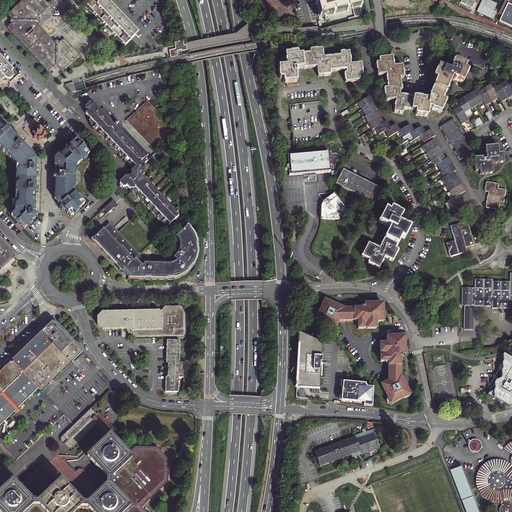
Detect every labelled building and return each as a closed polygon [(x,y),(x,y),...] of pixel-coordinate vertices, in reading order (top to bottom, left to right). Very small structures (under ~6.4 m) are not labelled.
[(23,0),(8,15),(12,19),(11,21),(12,23),(8,28),(49,71),(54,67),(56,69),(58,67),(62,72),(79,55),(64,39),(59,44),(57,42),(55,44),(34,22),(50,7),(47,4),(43,0),(23,0)] [(91,0),(85,6),(123,46),(135,36),(138,38),(141,36),(107,0),(91,0)] [(360,11),(357,0),(317,0),(319,3),(317,4),(317,5),(319,4),(321,12),(320,15),(321,16),(322,13),(330,11),(331,13),(333,12),(332,10),(344,7),(345,10),(346,9),(346,7),(352,5),(354,13),(348,14),(349,17),(358,15),(357,12),(360,11)] [(511,5),(507,3),(501,17),(499,20),(511,26),(511,5)] [(487,59),(491,49),(444,29),(442,36),(440,39),(437,49),(446,53),(483,69),(486,61),(487,59)] [(308,32),(268,35),(268,41),(269,43),(269,46),(270,48),(283,46),(296,44),(308,42),(308,41),(320,40),(320,39),(355,32),(355,31),(312,35),(308,32)] [(184,44),(184,42),(178,43),(175,43),(177,49),(170,51),(171,59),(179,58),(178,52),(181,52),(181,53),(188,52),(187,48),(187,45),(184,46),(184,44)] [(361,76),(360,64),(350,65),(349,58),(348,52),(340,53),(340,56),(323,58),(322,49),(309,51),(309,54),(297,55),(297,53),(285,54),(286,66),(278,67),(279,79),(283,79),(283,83),(296,81),(295,69),(300,69),(315,67),(316,67),(317,76),(329,75),(329,72),(339,71),(340,71),(345,70),(345,73),(344,74),(345,82),(359,81),(358,76),(361,76)] [(410,109),(412,97),(404,96),(400,95),(399,90),(400,90),(399,77),(403,77),(401,64),(393,66),(391,56),(379,57),(380,62),(376,62),(377,68),(378,74),(386,73),(388,87),(384,88),(385,100),(395,99),(394,111),(402,113),(403,108),(410,109)] [(0,85),(4,81),(9,87),(12,84),(18,79),(13,73),(11,70),(7,65),(3,61),(2,62),(0,59),(0,85)] [(416,98),(412,97),(410,109),(415,110),(415,114),(427,116),(428,107),(440,112),(445,101),(442,99),(451,78),(455,79),(462,82),(464,78),(466,71),(463,70),(465,66),(453,61),(449,71),(438,66),(433,78),(436,79),(428,99),(416,98)] [(506,81),(499,85),(508,98),(511,95),(511,91),(508,85),(506,81)] [(75,87),(74,83),(66,86),(65,89),(67,91),(72,97),(77,92),(76,90),(75,87)] [(490,85),(484,89),(492,102),(499,98),(493,89),(490,85)] [(493,89),(499,98),(501,102),(508,98),(499,85),(493,89)] [(492,102),(484,89),(477,92),(483,102),(486,106),(492,102)] [(476,90),(469,94),(476,106),(483,102),(477,92),(476,90)] [(462,98),(470,110),(476,106),(469,94),(462,98)] [(373,103),(369,96),(357,103),(361,110),(373,103)] [(456,102),(459,107),(463,114),(470,110),(462,98),(456,102)] [(290,118),(292,132),(292,134),(293,145),(323,142),(323,134),(322,130),(322,128),(320,115),(320,112),(320,108),(319,101),(289,105),(289,112),(290,114),(290,118)] [(127,122),(145,141),(154,150),(174,131),(147,102),(127,122)] [(377,109),(373,103),(361,110),(365,116),(376,110),(377,109)] [(88,117),(91,120),(89,122),(91,127),(93,130),(95,132),(98,135),(104,138),(106,136),(108,138),(106,140),(132,168),(134,166),(136,167),(131,172),(131,175),(130,176),(129,177),(125,177),(120,182),(121,183),(120,184),(123,188),(124,187),(125,188),(127,186),(166,228),(178,216),(176,214),(178,212),(178,210),(177,209),(176,209),(175,210),(143,176),(144,174),(145,164),(149,159),(147,157),(149,155),(121,127),(120,125),(104,108),(101,110),(100,111),(94,105),(92,107),(91,106),(91,105),(91,104),(89,104),(85,108),(85,109),(87,111),(88,110),(89,111),(86,115),(88,117)] [(453,111),(454,113),(462,125),(468,121),(463,114),(459,107),(453,111)] [(365,116),(364,117),(368,123),(380,116),(376,110),(365,116)] [(383,123),(380,116),(368,123),(372,130),(375,128),(383,123)] [(455,145),(454,146),(456,151),(455,152),(460,159),(472,152),(468,144),(466,145),(464,140),(465,139),(453,119),(440,127),(452,146),(453,146),(455,145)] [(383,123),(375,128),(379,135),(384,131),(390,128),(386,121),(383,123)] [(390,128),(384,131),(388,138),(398,132),(400,131),(396,124),(390,128)] [(45,130),(45,127),(41,127),(39,125),(37,127),(34,127),(34,130),(31,133),(33,135),(33,138),(37,138),(39,141),(42,138),(45,138),(45,135),(47,133),(45,130)] [(414,131),(410,125),(400,131),(398,132),(402,138),(414,131)] [(419,137),(426,133),(422,126),(414,131),(402,138),(405,142),(408,140),(410,142),(414,140),(419,137)] [(0,149),(2,150),(5,150),(7,153),(5,154),(17,166),(18,165),(21,168),(16,172),(19,176),(19,182),(16,185),(15,193),(19,196),(19,202),(15,206),(15,216),(14,217),(23,227),(25,226),(28,226),(29,227),(33,224),(32,222),(35,219),(36,216),(38,216),(38,215),(38,212),(36,212),(36,206),(33,203),(33,192),(38,192),(38,191),(38,189),(36,189),(36,185),(33,183),(33,173),(39,173),(39,169),(37,169),(37,159),(33,159),(30,156),(30,152),(24,145),(26,144),(23,141),(21,143),(20,142),(19,144),(16,141),(16,137),(7,128),(4,132),(0,127),(0,149)] [(423,143),(435,136),(431,130),(426,133),(419,137),(423,143)] [(433,140),(421,147),(425,153),(437,146),(433,140)] [(72,187),(74,187),(75,167),(75,164),(77,162),(79,163),(82,161),(83,162),(87,158),(85,157),(85,154),(87,152),(85,151),(86,150),(84,148),(80,144),(79,144),(76,144),(74,142),(68,147),(67,146),(66,145),(64,148),(65,151),(59,156),(58,155),(54,159),(53,167),(58,167),(58,170),(54,173),(54,176),(52,176),(52,180),(58,180),(57,184),(54,187),(54,193),(57,193),(57,197),(54,200),(60,206),(58,208),(61,211),(63,209),(69,215),(71,213),(74,214),(75,215),(79,212),(77,210),(83,205),(81,203),(81,200),(82,199),(79,195),(78,197),(72,190),(72,187)] [(437,146),(425,153),(429,160),(441,153),(437,146)] [(503,161),(503,153),(498,153),(497,146),(485,147),(486,158),(482,159),(482,157),(473,158),(475,171),(479,170),(480,174),(484,173),(485,173),(492,173),(491,166),(491,163),(503,161)] [(441,153),(429,160),(433,166),(436,164),(445,159),(441,153)] [(448,157),(445,159),(436,164),(439,171),(452,163),(448,157)] [(456,170),(452,163),(439,171),(444,178),(453,172),(456,170)] [(344,171),(342,169),(334,184),(343,188),(373,203),(380,189),(379,188),(377,187),(353,175),(344,171)] [(441,179),(445,186),(457,178),(453,172),(444,178),(441,179)] [(449,192),(461,185),(457,178),(445,186),(449,192)] [(503,202),(505,190),(497,188),(498,184),(491,183),(486,182),(484,191),(488,192),(490,192),(490,195),(488,195),(486,207),(498,209),(499,201),(503,202)] [(461,185),(449,192),(453,199),(459,195),(465,191),(461,185)] [(339,219),(344,208),(333,194),(323,201),(324,203),(323,206),(321,206),(320,219),(322,219),(339,219)] [(462,201),(459,195),(453,199),(447,202),(451,208),(462,201)] [(113,200),(96,216),(100,220),(114,207),(115,209),(118,206),(113,200)] [(466,207),(462,201),(451,208),(455,214),(466,207)] [(403,238),(408,228),(397,222),(401,214),(396,211),(390,209),(389,212),(385,210),(379,222),(385,225),(389,227),(379,247),(378,249),(368,244),(361,256),(369,260),(367,262),(373,265),(378,268),(384,257),(392,261),(397,250),(394,248),(400,237),(403,238)] [(464,252),(467,251),(466,247),(471,246),(478,244),(475,235),(472,236),(467,221),(462,223),(450,226),(454,241),(446,244),(447,246),(449,256),(452,256),(464,252)] [(139,255),(109,223),(91,240),(94,243),(94,242),(116,265),(115,265),(122,272),(124,270),(130,277),(128,279),(169,280),(174,279),(179,278),(183,275),(187,272),(189,271),(192,267),(194,265),(196,260),(198,256),(198,253),(198,248),(198,243),(197,241),(196,236),(193,232),(192,230),(188,225),(176,236),(178,239),(179,241),(180,244),(180,246),(179,249),(179,251),(177,253),(176,255),(179,258),(178,259),(177,260),(176,260),(173,262),(168,263),(144,263),(141,265),(135,259),(139,255)] [(0,273),(16,259),(0,242),(0,273)] [(115,265),(116,265),(94,242),(94,243),(115,265)] [(124,270),(122,272),(128,279),(130,277),(124,270)] [(511,273),(509,273),(509,282),(502,281),(495,281),(492,281),(492,280),(486,279),(474,279),(474,283),(474,288),(473,306),(477,306),(486,306),(491,306),(491,308),(494,308),(503,308),(509,309),(510,300),(511,300),(511,273)] [(466,288),(461,288),(461,305),(463,305),(463,308),(462,329),(468,329),(472,329),(473,306),(474,288),(466,288)] [(320,322),(328,325),(335,328),(338,322),(344,322),(358,322),(358,329),(376,329),(376,323),(384,322),(384,305),(383,304),(377,304),(366,304),(366,308),(362,307),(362,309),(344,308),(336,304),(325,299),(325,298),(323,299),(321,305),(322,305),(318,313),(317,313),(314,318),(316,319),(316,320),(316,321),(316,322),(317,323),(319,323),(320,322)] [(184,336),(183,310),(180,306),(165,307),(161,311),(102,312),(97,317),(97,325),(102,330),(126,330),(134,338),(166,337),(184,336)] [(11,361),(38,388),(41,391),(83,351),(55,322),(51,322),(11,361)] [(321,344),(299,334),(296,389),(307,389),(319,390),(320,364),(321,364),(321,358),(321,344)] [(383,392),(385,401),(384,402),(385,404),(386,406),(387,406),(388,405),(390,407),(396,403),(395,402),(403,399),(408,398),(410,396),(404,384),(400,375),(400,360),(401,360),(401,356),(404,356),(405,344),(405,339),(405,338),(404,337),(402,337),(401,338),(401,337),(386,337),(386,344),(380,344),(379,363),(386,363),(386,370),(385,382),(380,385),(383,392)] [(179,363),(179,341),(166,341),(166,363),(168,363),(168,367),(170,368),(170,372),(168,374),(168,378),(166,378),(166,392),(179,393),(179,378),(184,378),(184,363),(179,363)] [(511,360),(503,355),(503,356),(503,361),(502,364),(503,370),(501,372),(502,377),(500,380),(495,382),(494,384),(495,390),(493,392),(489,394),(488,396),(496,400),(509,407),(508,400),(509,398),(511,397),(511,360)] [(0,425),(38,388),(11,361),(0,371),(0,425)] [(365,384),(342,382),(340,404),(372,406),(373,386),(365,385),(365,384)] [(464,402),(455,404),(457,413),(466,412),(464,402)] [(70,449),(98,423),(102,419),(103,418),(90,404),(71,422),(70,423),(57,435),(57,438),(67,449),(70,449)] [(356,437),(315,452),(321,467),(352,455),(353,458),(357,456),(356,453),(360,452),(361,455),(380,448),(374,430),(363,434),(364,436),(357,439),(356,437)] [(128,454),(110,435),(86,457),(106,478),(106,484),(86,503),(82,503),(61,481),(53,488),(37,470),(19,487),(13,480),(0,491),(0,511),(145,511),(141,507),(167,482),(168,459),(157,447),(135,447),(128,454)] [(481,449),(482,447),(482,445),(481,443),(479,441),(476,440),(473,440),(471,441),(469,443),(468,445),(467,448),(468,449),(469,452),(472,453),(475,454),(477,453),(480,452),(481,449)] [(511,465),(511,466),(507,463),(502,461),(496,460),(491,461),(486,463),(481,467),(478,471),(476,476),(476,482),(477,487),(479,492),(483,497),(487,500),(492,501),(498,502),(503,501),(504,502),(502,502),(502,505),(501,506),(500,507),(499,509),(499,511),(498,511),(511,511),(511,442),(509,444),(505,448),(511,453),(511,465)] [(478,511),(460,465),(449,470),(465,511),(478,511)]
